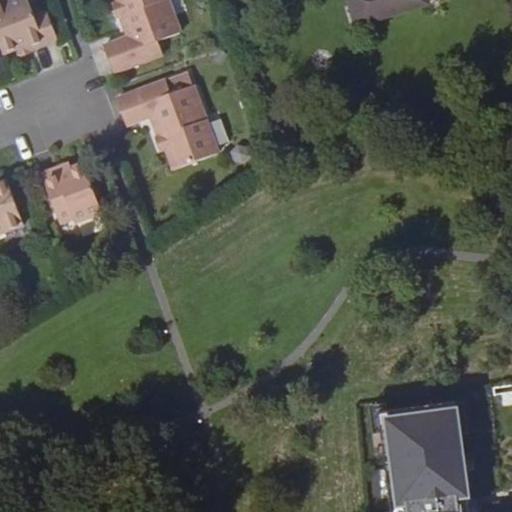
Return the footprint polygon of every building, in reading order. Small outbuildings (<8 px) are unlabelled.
[(27,45),(29,51),(53,42),(58,40),(48,14),(35,18),(28,0),(11,0),(0,4),(0,46),(3,54),(15,49),(27,45)] [(167,0),(122,0),(128,13),(121,16),(129,37),(103,46),(113,73),(163,55),(158,41),(180,34),(167,0)] [(343,0),(355,34),(430,8),(427,0),(343,0)] [(30,54),(29,51),(27,45),(15,49),(18,58),(30,54)] [(165,136),(177,169),(217,155),(193,87),(171,95),(166,81),(117,98),(126,126),(151,117),(159,138),(165,136)] [(71,173),(70,170),(68,164),(42,174),(44,179),(58,173),(60,177),(71,173)] [(84,164),(70,170),(71,173),(60,177),(58,173),(44,179),(60,223),(73,218),(75,222),(101,212),(84,164)] [(7,180),(0,183),(0,233),(23,225),(7,180)] [(469,511),(458,405),(376,415),(394,511),(469,511)]
